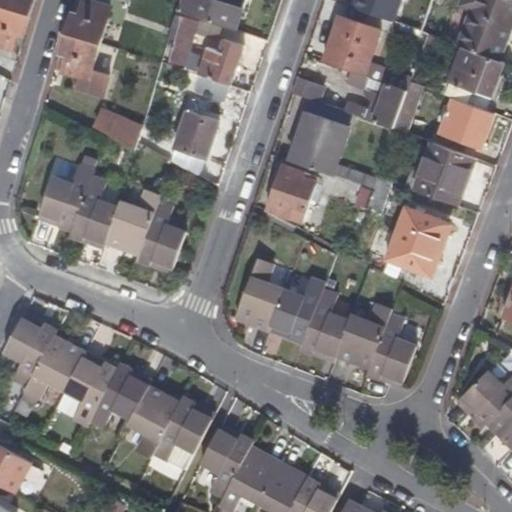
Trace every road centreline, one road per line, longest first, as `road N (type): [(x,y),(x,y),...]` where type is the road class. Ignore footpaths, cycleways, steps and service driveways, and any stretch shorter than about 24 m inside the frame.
road 1 (residential): [(209,277),(303,0)]
road 2 (residential): [(511,186),(437,383),(407,419)]
road 3 (residential): [(56,0),(0,200)]
road 4 (residential): [(407,419),(224,366)]
road 5 (residential): [(224,366),(373,461)]
road 6 (unclassified): [(149,319),(20,267)]
road 7 (residential): [(504,511),(441,439),(407,419)]
